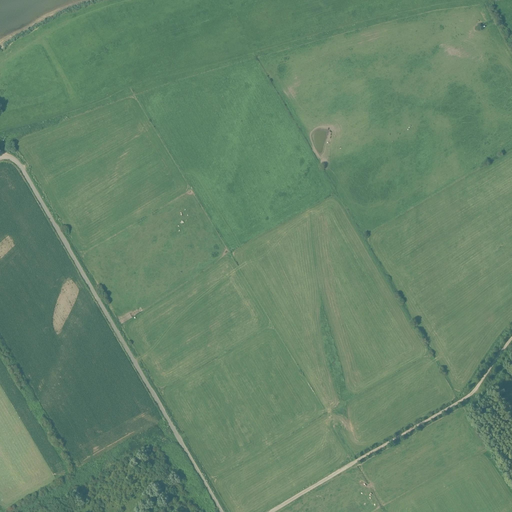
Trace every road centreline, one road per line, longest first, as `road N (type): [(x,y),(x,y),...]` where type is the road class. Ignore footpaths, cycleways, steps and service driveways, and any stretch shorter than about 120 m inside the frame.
road 1 (track): [(0,134),(190,67),(459,0)]
road 2 (track): [(0,156),(22,170),(220,511)]
road 3 (track): [(270,511),(458,399),(511,329)]
